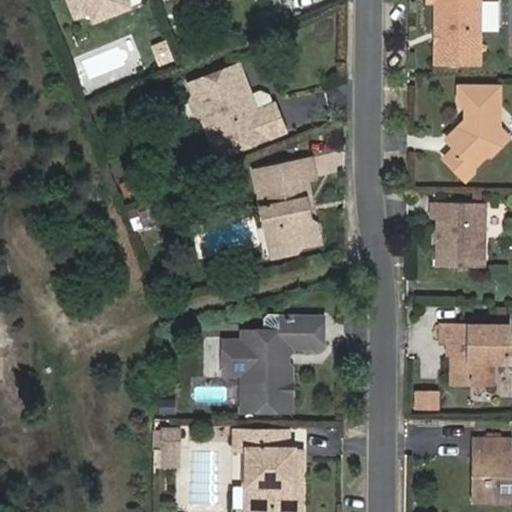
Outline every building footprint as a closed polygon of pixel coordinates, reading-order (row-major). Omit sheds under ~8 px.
[(83,0),(71,0),(79,20),(94,13),(102,30),(118,23),(116,17),(108,1),(86,9),(83,0)] [(83,0),(86,9),(108,1),(116,17),(136,9),(131,0),(83,0)] [(441,45),(439,44),(439,64),(481,64),(481,0),(430,0),(430,4),(439,4),(438,33),(441,34),(441,45)] [(259,107),(253,92),(245,95),(242,87),(250,84),(241,63),(189,82),(195,98),(196,100),(204,101),(207,111),(203,119),(204,123),(218,158),(287,131),(273,102),(259,107)] [(245,95),(253,92),(250,84),(242,87),(245,95)] [(469,112),(468,121),(446,142),(455,149),(445,160),(466,180),(473,175),(473,167),(481,157),(490,158),(509,138),(492,120),(492,111),(499,106),(499,89),(462,88),(461,104),(469,112)] [(195,123),(204,123),(203,119),(196,100),(195,98),(188,104),(195,123)] [(196,100),(203,119),(207,111),(204,101),(196,100)] [(255,174),(267,231),(275,230),(281,258),(297,255),(301,250),(316,247),(321,239),(318,225),(312,221),(307,202),(313,200),(309,183),(316,181),(312,161),(255,174)] [(318,225),(313,200),(307,202),(312,221),(318,225)] [(439,232),(438,244),(437,267),(484,268),(486,203),(434,203),(433,218),(439,219),(439,232)] [(275,230),(267,231),(274,260),(281,258),(275,230)] [(278,356),(288,355),(292,351),(292,347),(323,348),(323,317),(283,317),(283,331),(243,332),(243,341),(234,342),(224,351),(223,364),(232,375),(242,374),(244,411),(292,411),(292,394),(295,394),(295,386),(292,383),(292,366),(288,363),(279,364),(278,356)] [(509,359),(509,345),(509,327),(440,326),(440,343),(452,344),(452,383),(471,384),(471,362),(485,363),(509,364),(509,359)] [(288,363),(288,355),(278,356),(279,364),(288,363)] [(485,385),(485,363),(471,362),(471,384),(485,385)] [(414,409),(441,410),(442,390),(414,389),(414,409)] [(162,426),(159,467),(182,469),(184,427),(162,426)] [(296,484),(296,448),(286,448),(286,432),(236,431),(236,450),(247,450),(247,486),(254,486),(254,511),(302,511),(302,484),(296,484)] [(487,493),(511,493),(511,455),(509,455),(510,440),(476,439),(476,457),(488,457),(487,493)] [(511,502),(511,493),(487,493),(488,457),(476,457),(474,502),(511,502)]
